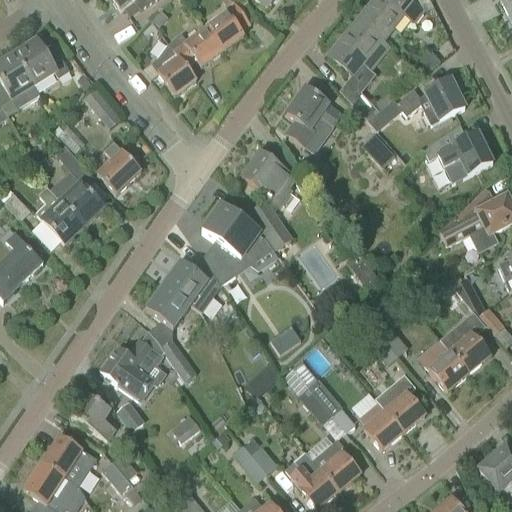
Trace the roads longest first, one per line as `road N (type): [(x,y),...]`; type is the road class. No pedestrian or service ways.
road 1 (residential): [(0,460),(193,172)]
road 2 (residential): [(193,172),(53,0)]
road 3 (residential): [(193,172),(330,0)]
road 4 (residential): [(380,511),(511,397)]
road 5 (residential): [(511,136),(446,0)]
